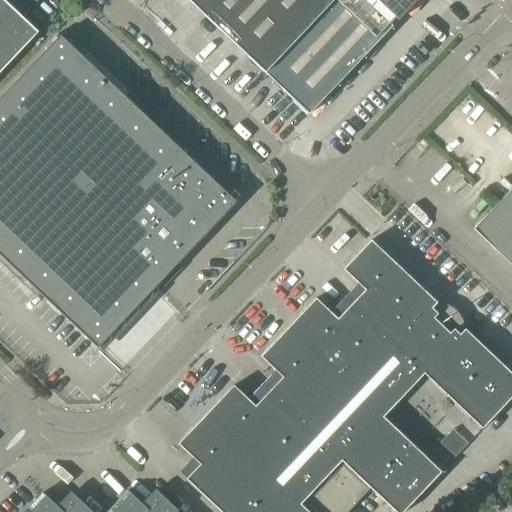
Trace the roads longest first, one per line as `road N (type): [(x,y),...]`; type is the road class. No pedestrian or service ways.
road 1 (unclassified): [(38,416),(65,431),(106,426),(321,201)]
road 2 (unclassified): [(321,201),(108,0)]
road 3 (unclassified): [(321,201),(511,4)]
